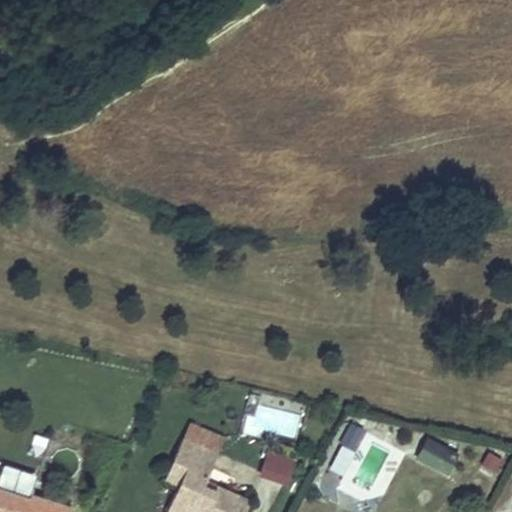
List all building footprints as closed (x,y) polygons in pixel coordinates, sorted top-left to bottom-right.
[(367,431),(352,423),(340,444),(344,446),(354,452),(367,431)] [(186,440),(172,466),(185,473),(176,489),(163,511),(164,511),(250,511),(251,510),(221,493),(217,500),(204,493),(208,486),(222,461),(218,458),(226,443),(197,427),(188,442),(186,440)] [(459,454),(429,439),(419,460),(449,475),(459,454)] [(354,452),(344,446),(331,468),(341,474),(354,452)] [(295,458),(268,450),(261,475),(288,483),(295,458)] [(503,459),(489,452),(481,467),(495,475),(503,459)] [(185,473),(172,466),(163,482),(176,489),(185,473)] [(217,500),(221,493),(208,486),(204,493),(217,500)] [(0,490),(0,511),(75,511),(76,510),(33,495),(31,500),(0,490)]
